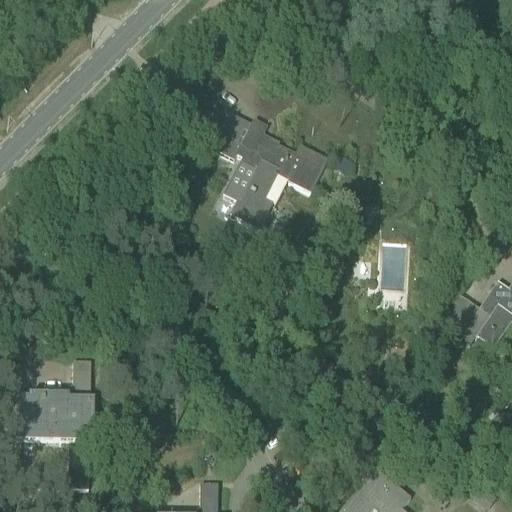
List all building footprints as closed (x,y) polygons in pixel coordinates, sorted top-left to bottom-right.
[(252,124),(249,129),(205,107),(196,125),(192,134),(205,141),(201,149),(232,165),(235,160),(241,163),(222,201),(235,208),(229,220),(257,235),(271,208),(275,211),(288,187),(309,198),(326,165),(299,151),(295,158),(277,149),(278,147),(262,139),(266,131),(252,124)] [(344,181),(350,168),(337,161),(331,174),(344,181)] [(511,297),(496,286),(463,335),(466,331),(476,339),(474,343),(475,342),(492,354),(511,324),(511,297)] [(88,406),(89,367),(71,367),(71,391),(68,391),(68,405),(67,405),(67,402),(27,401),(27,405),(5,404),(4,432),(14,432),(13,448),(67,449),(66,486),(58,486),(58,494),(87,495),(88,450),(91,450),(92,406),(88,406)] [(401,511),(409,503),(374,474),(341,511),(401,511)] [(215,511),(216,489),(198,489),(197,511),(215,511)]
